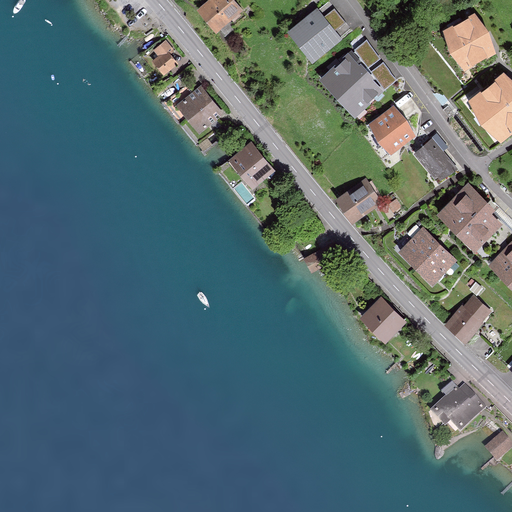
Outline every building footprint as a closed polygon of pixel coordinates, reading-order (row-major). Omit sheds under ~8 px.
[(246,11),(236,0),(210,0),(201,8),(224,32),(246,11)] [(323,16),(335,31),(346,21),(334,7),(323,16)] [(315,54),(335,38),(316,15),(296,31),(315,54)] [(448,31),(465,64),(490,51),(473,18),(448,31)] [(383,84),(397,75),(383,55),(382,56),(368,36),(356,45),(383,84)] [(184,60),(169,40),(155,50),(160,56),(154,60),(165,75),(184,60)] [(387,89),(351,52),(324,77),(360,115),(387,89)] [(511,127),(511,84),(504,75),(473,99),(501,135),(511,127)] [(179,106),(189,118),(213,98),(204,86),(179,106)] [(226,113),(213,98),(189,118),(202,133),(226,113)] [(421,134),(399,105),(373,125),(394,154),(421,134)] [(435,139),(413,155),(432,181),(453,165),(435,139)] [(278,173),(253,142),(231,159),(257,190),(278,173)] [(511,164),(502,173),(511,183),(511,164)] [(381,198),(368,178),(339,197),(352,217),(381,198)] [(503,221),(467,182),(432,215),(467,254),(503,221)] [(396,199),(389,204),(393,211),(400,206),(396,199)] [(402,251),(417,266),(438,245),(424,230),(402,251)] [(511,241),(485,268),(511,295),(511,241)] [(337,255),(331,245),(307,258),(313,269),(337,255)] [(453,259),(438,245),(417,266),(431,281),(453,259)] [(492,316),(475,298),(447,324),(464,342),(492,316)] [(404,322),(382,299),(359,320),(380,343),(404,322)] [(491,346),(477,335),(470,344),(483,355),(491,346)] [(445,422),(450,417),(473,395),(460,381),(432,408),(445,422)] [(483,405),(473,395),(450,417),(460,427),(483,405)] [(511,450),(511,438),(506,432),(489,447),(501,460),(511,450)]
